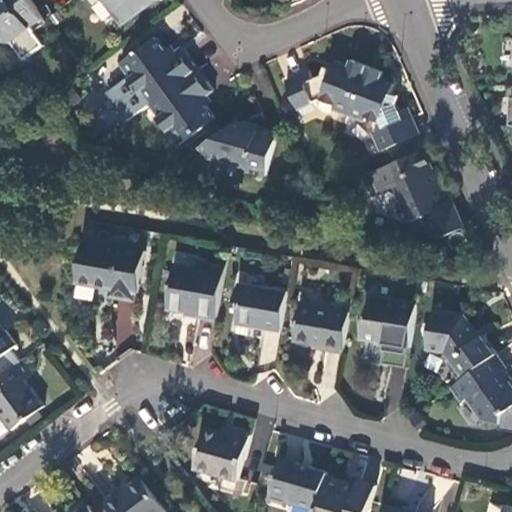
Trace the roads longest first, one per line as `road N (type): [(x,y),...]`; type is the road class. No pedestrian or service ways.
road 1 (residential): [(511,458),(496,462),(154,378),(0,491)]
road 2 (tertiary): [(511,258),(404,24)]
road 3 (residential): [(203,0),(244,38),(286,32),(360,0)]
